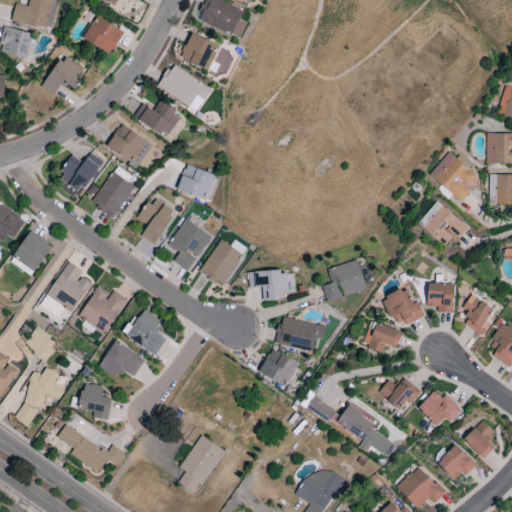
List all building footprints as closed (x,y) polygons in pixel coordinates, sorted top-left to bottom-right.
[(15,4),(11,21),(45,28),(51,0),(28,0),(27,7),(15,4)] [(204,0),(196,19),(238,39),(246,24),(238,20),(242,11),(218,0),(204,0)] [(111,54),(122,30),(94,17),(83,41),(111,54)] [(0,40),(0,44),(1,45),(0,52),(0,53),(26,58),(30,32),(2,28),(0,40)] [(217,45),(190,34),(179,58),(213,73),(217,65),(210,62),(217,45)] [(42,90),(54,96),(60,84),(73,91),(85,69),(60,56),(42,90)] [(194,113),(210,91),(172,64),(157,86),(194,113)] [(511,120),(511,89),(503,87),(495,117),(511,120)] [(155,108),(142,101),(133,119),(168,137),(180,114),(158,102),(155,108)] [(485,164),(511,164),(511,134),(485,134),(485,164)] [(72,156),(56,180),(80,195),(102,162),(89,153),(83,163),(72,156)] [(460,202),(469,191),(465,188),(475,176),(447,153),(428,176),(460,202)] [(208,200),(215,175),(184,166),(177,191),(208,200)] [(90,203),(112,219),(134,188),(112,172),(90,203)] [(511,175),(495,176),(495,183),(495,205),(511,204),(511,175)] [(152,245),(175,213),(152,197),(137,219),(147,226),(140,236),(152,245)] [(443,248),(452,238),(456,241),(467,229),(436,202),(416,224),(443,248)] [(0,241),(6,246),(23,220),(0,204),(0,241)] [(188,272),(210,237),(184,220),(167,246),(178,253),(173,262),(188,272)] [(9,263),(31,277),(51,246),(29,232),(9,263)] [(200,275),(224,287),(241,253),(217,241),(200,275)] [(365,291),(356,260),(326,270),(331,284),(321,287),(326,303),(365,291)] [(72,314),(89,283),(79,277),(83,271),(65,262),(40,307),(58,317),(62,308),(72,314)] [(261,288),(262,301),(280,301),(280,294),(287,294),(286,271),(247,273),(248,288),(261,288)] [(451,314),(453,285),(427,284),(426,306),(436,307),(436,313),(451,314)] [(77,317),(103,334),(126,300),(112,291),(109,295),(97,287),(77,317)] [(422,317),(416,301),(411,303),(405,288),(382,297),(394,328),(422,317)] [(463,326),(482,336),(489,323),(485,321),(492,309),(468,296),(460,312),(468,316),(463,326)] [(165,339),(154,333),(161,322),(140,309),(124,337),(155,355),(165,339)] [(317,339),(321,340),(324,328),(282,318),(280,326),(277,325),(273,344),(313,353),(317,339)] [(496,348),(491,357),(508,367),(511,359),(511,328),(501,322),(489,344),(496,348)] [(400,331),(375,325),(373,331),(366,329),(361,347),(381,352),(383,345),(396,348),(400,331)] [(45,361),(57,342),(34,328),(23,348),(45,361)] [(132,377),(144,361),(116,341),(97,367),(115,380),(122,370),(132,377)] [(298,365),(271,349),(257,372),(284,389),(298,365)] [(8,360),(0,354),(0,397),(18,371),(5,363),(8,360)] [(59,400),(65,375),(43,369),(42,375),(31,372),(23,404),(49,410),(52,399),(59,400)] [(410,405),(420,393),(410,385),(407,389),(399,382),(395,387),(388,380),(377,393),(398,410),(406,401),(410,405)] [(111,399),(100,397),(102,387),(81,383),(76,409),(92,412),(91,418),(107,421),(111,399)] [(448,423),(460,410),(444,395),(440,399),(433,391),(417,409),(436,426),(443,418),(448,423)] [(328,421),(335,408),(305,394),(299,408),(328,421)] [(14,420),(29,426),(36,411),(21,405),(14,420)] [(383,456),(391,442),(369,429),(374,422),(347,405),(335,425),(366,443),(365,445),(383,456)] [(493,433),(482,421),(462,440),(481,460),(493,449),(485,440),(493,433)] [(97,473),(105,460),(116,466),(123,454),(111,446),(106,453),(64,426),(56,439),(73,449),(69,456),(97,473)] [(180,469),(184,472),(176,485),(196,496),(222,449),(198,436),(180,469)] [(465,477),(475,465),(454,445),(436,465),(453,481),(460,473),(465,477)] [(304,511),(325,511),(343,479),(314,464),(297,497),(309,504),(304,511)] [(416,467),(395,489),(417,509),(428,498),(434,503),(444,493),(416,467)] [(408,511),(402,506),(398,510),(390,503),(380,511),(408,511)]
